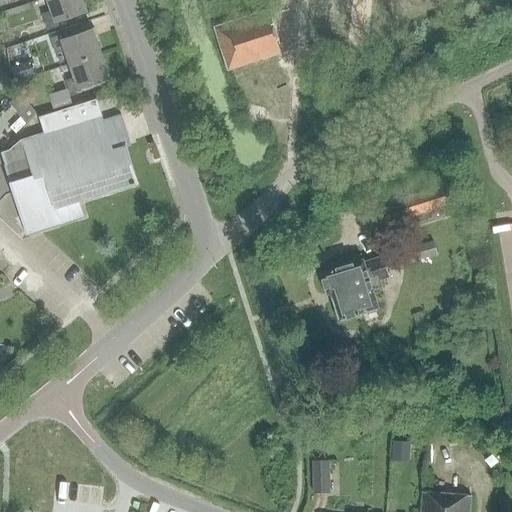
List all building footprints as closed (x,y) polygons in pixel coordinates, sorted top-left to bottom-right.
[(80,0),(46,0),(51,11),(41,15),(46,29),(57,26),(55,21),(85,11),(80,0)] [(282,52),(269,10),(215,27),(229,69),(282,52)] [(64,50),(69,64),(99,54),(91,30),(62,40),(60,35),(50,39),(55,53),(64,50)] [(70,96),(80,92),(79,88),(108,77),(99,54),(69,64),(74,78),(64,81),(70,96)] [(34,71),(30,61),(10,68),(14,79),(34,71)] [(20,93),(8,103),(25,123),(36,113),(20,93)] [(7,165),(6,166),(28,235),(83,217),(78,201),(136,182),(123,142),(129,140),(121,115),(103,121),(96,99),(38,118),(43,133),(21,140),(9,150),(3,152),(7,165)] [(443,205),(447,204),(441,187),(401,200),(407,217),(410,216),(414,226),(446,216),(443,205)] [(436,254),(432,241),(415,246),(419,259),(436,254)] [(363,264),(362,260),(320,273),(326,294),(330,292),(339,320),(377,308),(371,290),(381,287),(378,278),(387,275),(382,258),(363,264)] [(393,446),(392,459),(408,461),(409,448),(393,446)] [(329,494),(329,460),(311,460),(312,494),(329,494)] [(419,511),(468,511),(470,495),(422,492),(419,511)]
